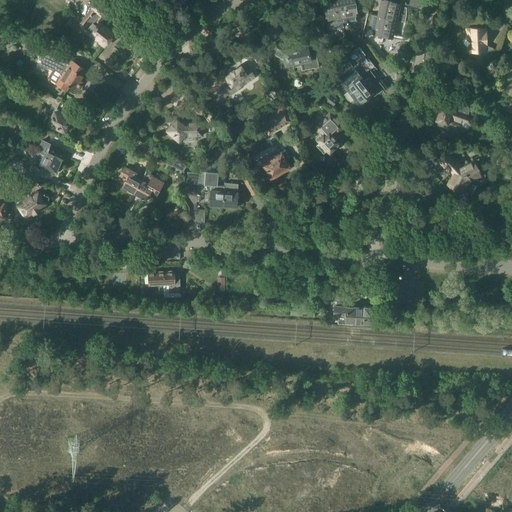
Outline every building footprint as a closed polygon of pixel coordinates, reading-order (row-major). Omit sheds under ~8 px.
[(337,0),(336,0),(325,2),(322,3),(323,8),(324,18),(327,17),(328,23),(329,30),(342,28),(337,0)] [(337,0),(342,28),(344,28),(343,23),(356,21),(356,18),(355,12),(356,12),(356,7),(357,7),(356,4),(359,4),(358,0),(337,0)] [(379,9),(377,16),(396,20),(396,21),(405,23),(405,20),(406,17),(406,14),(406,11),(406,7),(406,4),(405,1),(404,0),(399,0),(399,2),(389,0),(383,0),(381,9),(379,9)] [(96,2),(84,16),(86,17),(88,19),(86,23),(86,27),(92,32),(90,35),(94,38),(92,41),(93,44),(96,46),(99,45),(101,43),(105,46),(106,44),(109,44),(110,42),(110,39),(114,34),(100,22),(104,17),(109,11),(98,2),(97,2),(96,2)] [(377,16),(371,14),(367,32),(389,38),(392,38),(396,21),(396,20),(377,16)] [(311,15),(298,19),(302,32),(315,28),(311,15)] [(242,28),(230,36),(238,48),(249,40),(242,28)] [(486,28),(466,28),(466,36),(471,36),(471,51),(480,51),(481,64),(487,64),(493,48),(486,45),(486,28)] [(79,81),(82,76),(81,76),(85,70),(68,60),(67,61),(52,55),(57,41),(44,35),(40,45),(43,46),(38,58),(42,60),(40,66),(53,71),(48,79),(56,84),(56,85),(67,91),(70,86),(76,91),(81,82),(79,81)] [(276,42),(273,47),(277,50),(277,51),(274,54),(281,59),(283,59),(285,59),(286,64),(293,63),(293,66),(301,65),(302,69),(318,66),(314,44),(307,46),(306,43),(298,44),(299,47),(288,50),(276,42)] [(406,53),(398,51),(396,59),(404,61),(406,53)] [(509,74),(511,70),(511,69),(511,53),(508,60),(501,69),(509,74)] [(266,54),(260,58),(266,67),(272,64),(266,54)] [(347,62),(342,64),(338,67),(339,68),(338,69),(339,76),(352,66),(348,61),(347,62)] [(225,91),(234,84),(237,89),(256,76),(247,64),(244,66),(242,67),(240,65),(223,76),(226,82),(221,85),(219,82),(208,90),(204,93),(204,94),(207,98),(206,98),(211,105),(215,111),(222,107),(217,100),(222,97),(221,97),(226,93),(225,91)] [(350,102),(355,98),(358,102),(373,91),(372,91),(377,88),(369,77),(364,80),(357,70),(343,80),(344,81),(343,82),(349,90),(344,94),(346,96),(345,97),(348,101),(349,100),(350,102)] [(338,98),(330,92),(333,89),(327,85),(319,96),(328,103),(333,106),(338,98)] [(178,91),(170,100),(180,109),(183,105),(187,100),(179,92),(178,91)] [(50,96),(47,103),(57,107),(60,101),(50,96)] [(277,112),(262,121),(269,133),(274,130),(285,124),(282,119),(288,116),(284,102),(274,108),(277,112)] [(440,105),(435,120),(439,121),(437,125),(443,126),(444,122),(448,124),(450,117),(462,121),(460,126),(469,129),(469,128),(470,123),(472,115),(467,114),(469,108),(467,105),(456,102),(453,103),(451,109),(440,105)] [(491,111),(497,118),(500,116),(493,109),(491,111)] [(67,111),(66,113),(64,116),(55,112),(53,116),(48,114),(44,122),(66,131),(71,119),(70,119),(72,113),(67,111)] [(340,143),(333,135),(336,132),(338,134),(345,127),(330,111),(314,126),(322,135),(317,140),(329,153),(340,143)] [(205,120),(211,127),(219,121),(213,113),(205,120)] [(179,140),(182,137),(202,135),(200,121),(180,122),(176,119),(175,118),(166,129),(168,131),(179,140)] [(18,121),(16,126),(42,138),(44,134),(45,132),(19,120),(18,121)] [(278,149),(254,162),(264,179),(269,176),(270,178),(272,177),(273,178),(277,175),(277,174),(288,167),(287,166),(288,164),(286,160),(284,160),(284,159),(289,156),(283,145),(274,130),(269,133),(278,149)] [(42,140),(37,151),(61,162),(63,157),(64,157),(65,154),(65,153),(66,151),(56,147),(56,146),(54,144),(53,145),(46,142),(42,140)] [(140,155),(149,160),(154,150),(145,145),(140,155)] [(35,150),(33,155),(34,155),(39,158),(36,165),(39,166),(39,167),(41,168),(41,169),(44,171),(44,170),(54,175),(55,172),(56,172),(57,169),(57,168),(59,163),(60,163),(61,162),(37,151),(35,150)] [(447,152),(438,161),(452,176),(447,185),(459,192),(465,181),(478,175),(472,162),(461,167),(447,152)] [(17,162),(15,166),(26,171),(29,164),(18,159),(17,162)] [(134,193),(143,176),(124,166),(119,175),(126,179),(122,186),(134,193)] [(201,172),(199,172),(198,183),(212,184),(210,204),(223,205),(225,185),(218,184),(219,171),(202,170),(201,172)] [(198,183),(199,172),(188,171),(187,182),(198,183)] [(145,172),(143,176),(134,193),(146,199),(148,194),(154,197),(163,181),(145,172)] [(252,183),(247,174),(241,177),(246,187),(252,183)] [(16,182),(24,193),(28,190),(23,181),(16,181),(16,182)] [(16,182),(14,182),(13,196),(19,196),(20,197),(24,193),(16,182)] [(225,185),(223,205),(236,207),(239,183),(225,182),(225,185)] [(48,195),(37,192),(37,191),(27,197),(36,211),(40,208),(41,209),(44,207),(44,206),(46,204),(48,199),(49,197),(48,195)] [(36,211),(27,197),(17,204),(18,207),(18,208),(18,209),(20,209),(26,218),(28,217),(29,217),(31,216),(31,214),(36,211)] [(174,271),(148,272),(149,285),(169,284),(170,292),(177,292),(180,292),(179,287),(179,284),(179,273),(174,273),(174,271)] [(225,298),(225,286),(217,286),(218,298),(225,298)] [(335,306),(334,315),(338,316),(338,323),(353,324),(353,322),(370,323),(371,306),(364,306),(364,308),(353,307),(347,307),(335,306)] [(458,411),(462,415),(470,406),(466,402),(465,403),(459,398),(453,404),(459,410),(458,411)]
